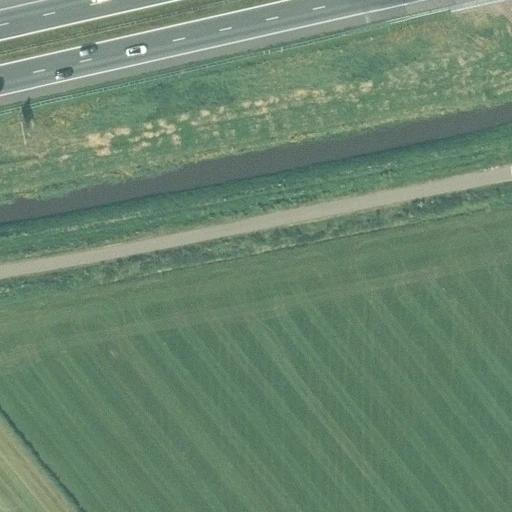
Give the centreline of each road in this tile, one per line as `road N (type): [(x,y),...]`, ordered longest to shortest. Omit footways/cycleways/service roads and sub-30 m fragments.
road 1 (unclassified): [(0,269),(511,176)]
road 2 (motorway): [(0,80),(354,0)]
